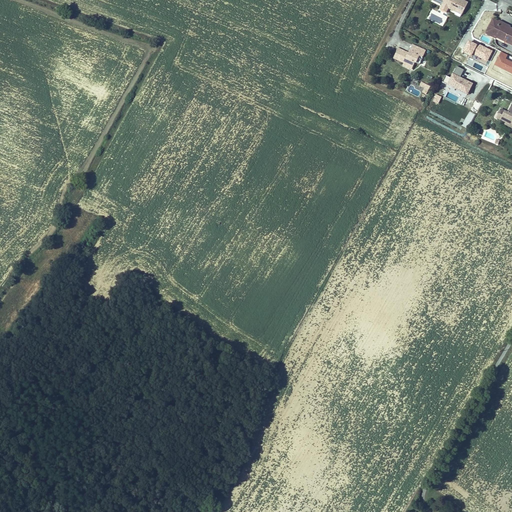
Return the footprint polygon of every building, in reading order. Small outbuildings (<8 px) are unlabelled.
[(459,16),(464,6),(451,0),(450,0),(449,2),(444,0),(431,0),(429,3),(439,8),(441,11),(445,11),(452,15),(453,13),(459,16)] [(494,43),(511,52),(511,51),(511,35),(506,33),(507,31),(497,26),(496,28),(490,25),(485,35),(496,40),(494,43)] [(496,40),(485,35),(484,38),(494,43),(496,40)] [(421,61),(424,54),(410,49),(407,57),(397,53),(393,62),(403,66),(401,71),(407,73),(411,72),(413,66),(415,67),(418,60),(421,61)] [(468,94),(474,83),(460,77),(464,69),(456,65),(451,77),(446,75),(442,83),(468,94)] [(475,100),(471,110),(477,113),(482,104),(475,100)] [(511,121),(511,119),(511,111),(508,109),(504,117),(497,113),(493,122),(502,127),(502,126),(505,128),(510,131),(509,133),(511,134),(511,121)] [(495,141),(497,134),(484,130),(482,137),(495,141)]
